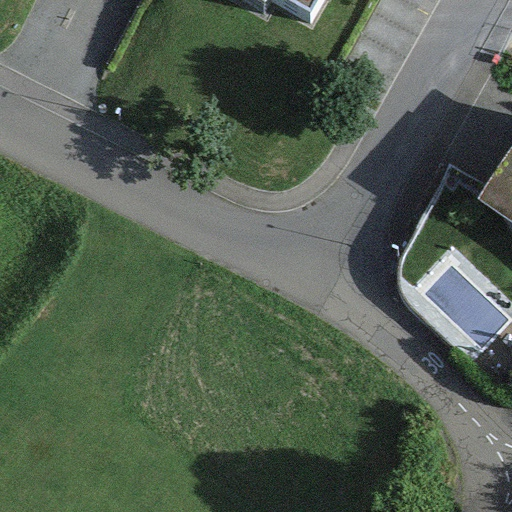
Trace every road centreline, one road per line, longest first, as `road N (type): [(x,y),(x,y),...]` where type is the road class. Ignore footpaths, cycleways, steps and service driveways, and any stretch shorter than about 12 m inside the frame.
road 1 (residential): [(0,120),(320,283)]
road 2 (residential): [(320,283),(475,0)]
road 3 (residential): [(320,283),(511,457)]
